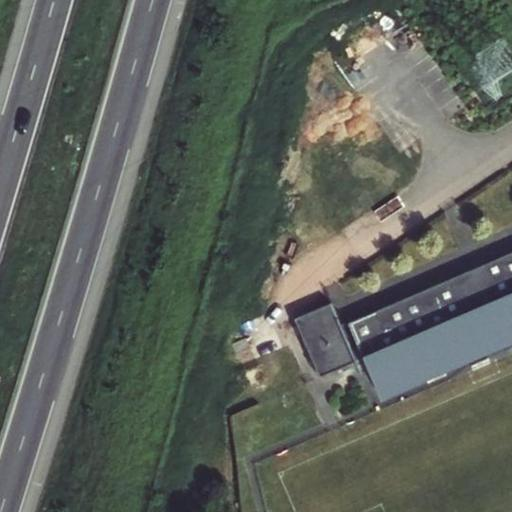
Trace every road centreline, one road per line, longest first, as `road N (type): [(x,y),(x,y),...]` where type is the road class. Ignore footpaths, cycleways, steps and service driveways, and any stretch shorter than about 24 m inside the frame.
road 1 (motorway): [(0,510),(152,0)]
road 2 (motorway): [(54,0),(0,187)]
